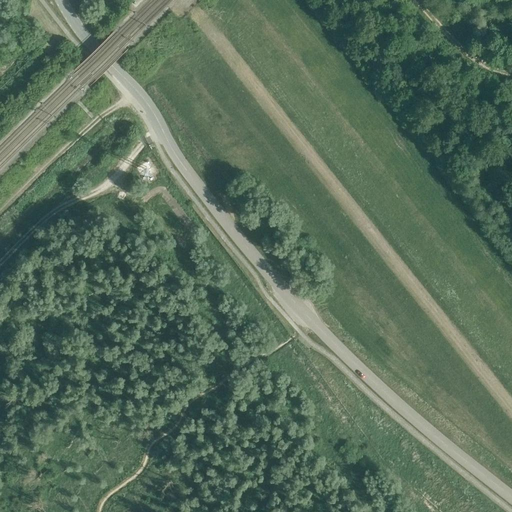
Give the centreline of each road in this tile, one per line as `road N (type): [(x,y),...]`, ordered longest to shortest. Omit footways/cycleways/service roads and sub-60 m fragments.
road 1 (tertiary): [(511,494),(387,394),(268,274),(61,0)]
road 2 (track): [(511,406),(193,9)]
road 3 (track): [(153,137),(136,148),(122,182),(256,356)]
road 4 (track): [(0,214),(136,91)]
road 5 (track): [(0,263),(55,207),(122,182)]
